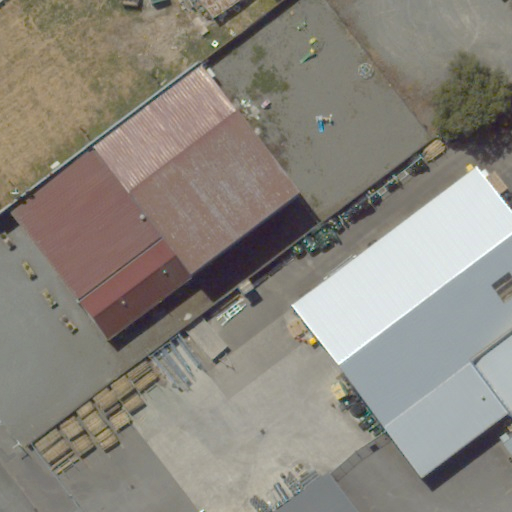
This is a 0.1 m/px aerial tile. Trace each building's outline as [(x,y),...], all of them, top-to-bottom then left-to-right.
[(201,0),(161,0),(176,19),(201,0)] [(265,179),(169,48),(0,171),(0,228),(69,322),(265,179)] [(511,239),(441,143),(256,278),(391,462),(479,398),(432,333),(511,274),(511,239)] [(511,274),(432,333),(479,398),(511,442),(511,274)] [(319,511),(278,456),(200,511),(319,511)]
